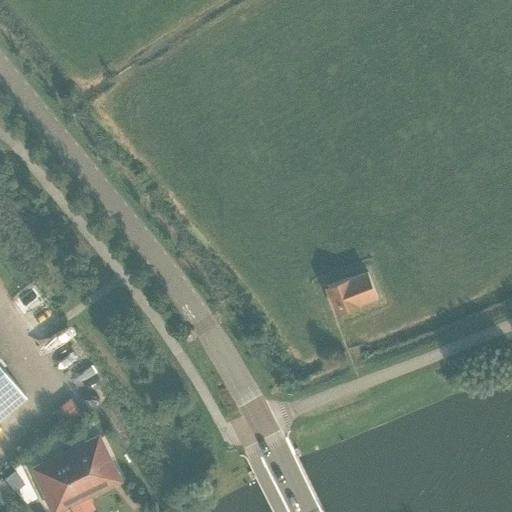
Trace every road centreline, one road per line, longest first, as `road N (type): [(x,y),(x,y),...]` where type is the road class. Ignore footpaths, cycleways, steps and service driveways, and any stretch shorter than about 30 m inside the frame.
road 1 (tertiary): [(261,426),(185,299),(0,68)]
road 2 (unclassified): [(261,426),(511,324)]
